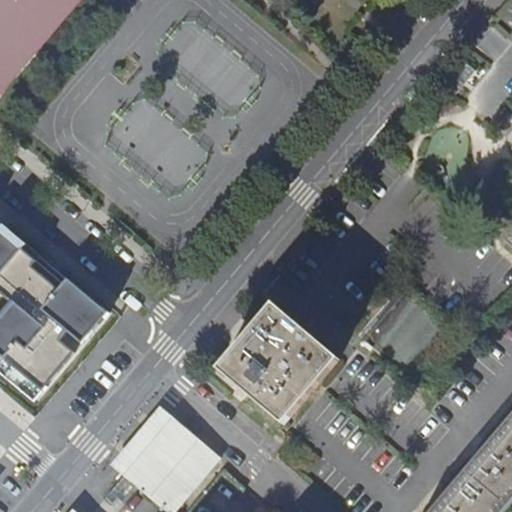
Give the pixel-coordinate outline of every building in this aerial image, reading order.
[(63,0),(0,0),(0,74),(49,17),(63,0)] [(0,380),(9,370),(46,401),(78,364),(62,351),(69,342),(80,350),(87,342),(92,346),(111,324),(70,290),(67,294),(26,260),(30,255),(6,235),(0,243),(0,305),(3,301),(17,313),(0,333),(0,380)] [(413,378),(454,327),(408,289),(366,340),(413,378)] [(285,424),(338,360),(273,306),(220,369),(285,424)] [(87,342),(80,350),(85,355),(92,346),(87,342)] [(9,370),(0,380),(37,412),(46,401),(9,370)] [(173,511),(218,458),(169,417),(123,473),(170,511),(173,511)] [(511,417),(432,511),(503,511),(511,502),(511,417)]
